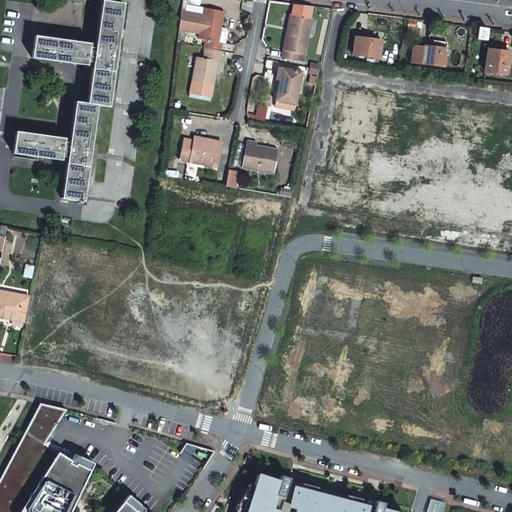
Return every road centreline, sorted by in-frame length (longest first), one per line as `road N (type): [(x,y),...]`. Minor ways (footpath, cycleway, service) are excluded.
road 1 (unclassified): [(511,270),(298,245),(288,256),(238,431)]
road 2 (unknown): [(135,0),(103,211),(0,201)]
road 3 (unclassified): [(511,502),(238,431)]
road 4 (unknown): [(511,96),(339,71),(326,52),(331,0)]
road 5 (unclassified): [(238,431),(0,370)]
road 6 (unknown): [(0,146),(21,16)]
